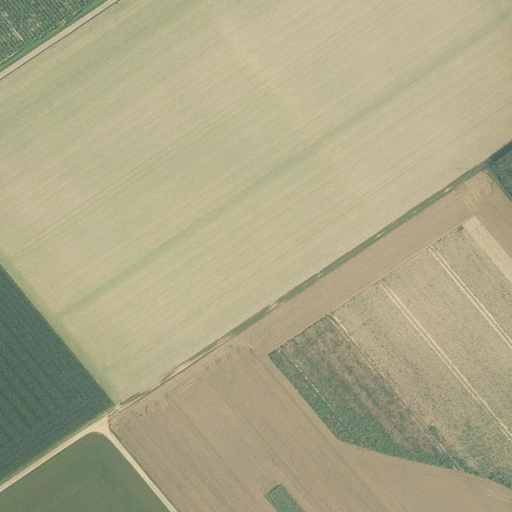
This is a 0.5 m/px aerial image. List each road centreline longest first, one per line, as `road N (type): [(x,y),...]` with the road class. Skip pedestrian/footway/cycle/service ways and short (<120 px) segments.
road 1 (track): [(511,145),(98,423)]
road 2 (track): [(114,0),(0,76)]
